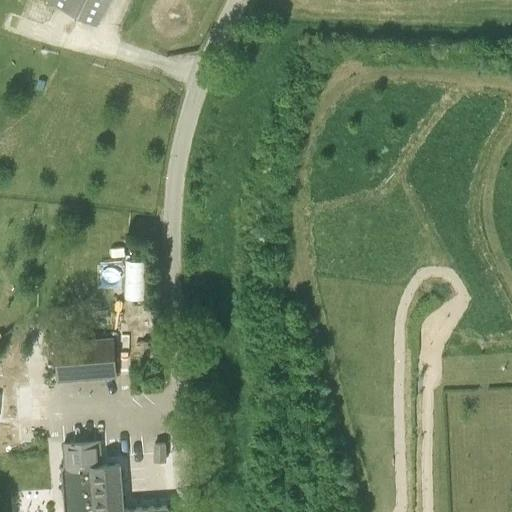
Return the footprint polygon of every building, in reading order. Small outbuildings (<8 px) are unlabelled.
[(48,0),(97,25),(109,0),(48,0)] [(194,0),(175,0),(186,10),(194,0)] [(130,257),(129,295),(146,296),(146,257),(130,257)] [(58,380),(95,377),(115,376),(112,337),(92,339),(55,341),(58,380)] [(120,462),(104,463),(102,438),(63,441),(65,466),(61,466),(64,511),(167,511),(167,505),(123,508),(120,462)] [(165,443),(155,443),(155,461),(165,461),(165,443)]
